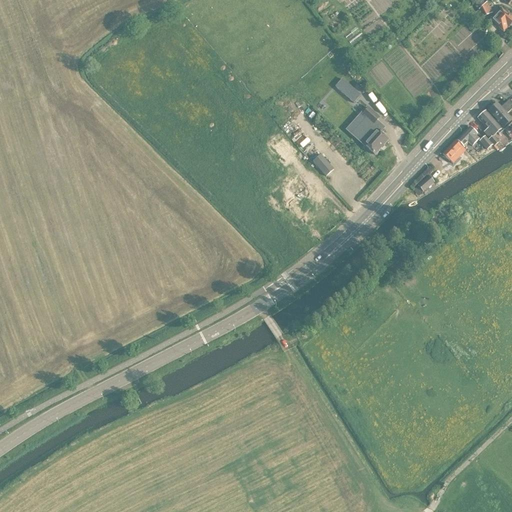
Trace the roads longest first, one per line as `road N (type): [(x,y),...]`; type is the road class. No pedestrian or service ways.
road 1 (secondary): [(0,448),(280,295),(361,225),(511,66)]
road 2 (track): [(260,307),(288,343),(315,333),(379,274)]
road 3 (track): [(511,421),(452,473),(430,511)]
